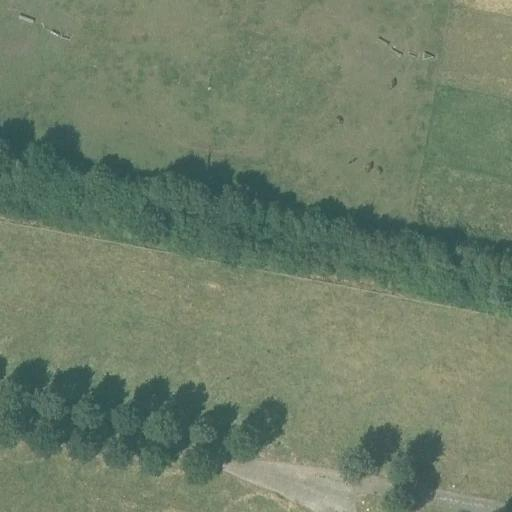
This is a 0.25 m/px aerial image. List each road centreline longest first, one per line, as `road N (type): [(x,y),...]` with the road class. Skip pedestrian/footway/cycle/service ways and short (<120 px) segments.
road 1 (unclassified): [(469,504),(224,459)]
road 2 (unclassified): [(224,459),(0,418)]
road 3 (unclassified): [(224,459),(333,511)]
